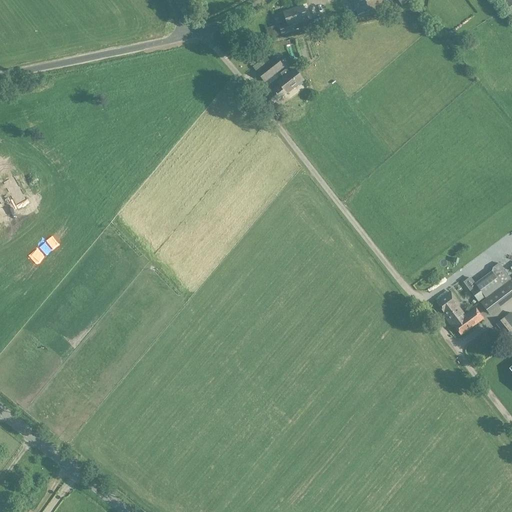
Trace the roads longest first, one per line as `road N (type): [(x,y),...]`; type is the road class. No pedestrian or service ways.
road 1 (track): [(198,33),(511,424)]
road 2 (unclassified): [(198,33),(0,77)]
road 3 (unclassified): [(125,511),(0,410)]
